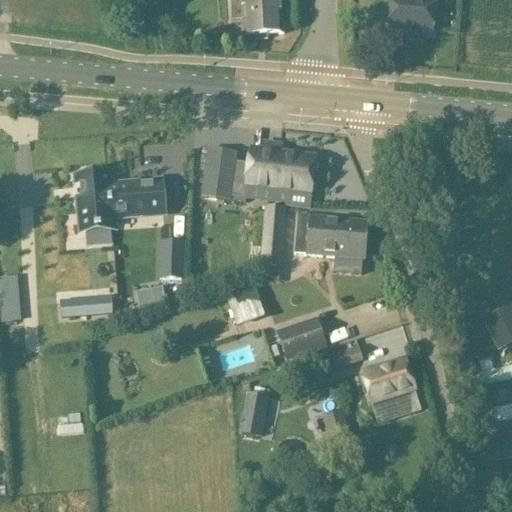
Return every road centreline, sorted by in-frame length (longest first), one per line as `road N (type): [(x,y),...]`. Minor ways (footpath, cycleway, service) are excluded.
road 1 (track): [(0,124),(22,126),(48,511)]
road 2 (unclassified): [(467,511),(361,125)]
road 3 (primary): [(0,70),(317,96)]
road 4 (primary): [(364,101),(511,116)]
